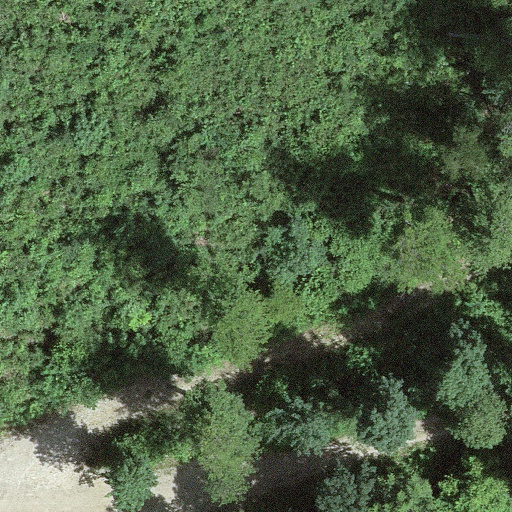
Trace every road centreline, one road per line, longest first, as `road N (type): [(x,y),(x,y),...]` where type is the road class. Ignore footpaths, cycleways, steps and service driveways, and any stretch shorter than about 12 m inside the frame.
road 1 (track): [(11,491),(17,463),(48,433),(325,338),(511,244)]
road 2 (track): [(511,403),(146,511)]
